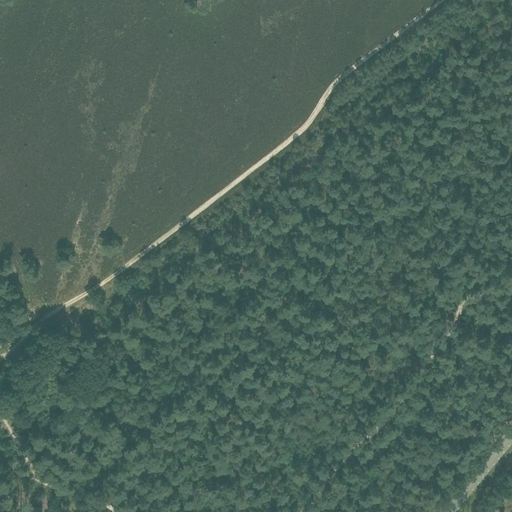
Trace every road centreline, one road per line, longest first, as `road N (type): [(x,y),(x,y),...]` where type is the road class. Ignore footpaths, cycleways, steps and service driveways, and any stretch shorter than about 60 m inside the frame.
road 1 (track): [(441,0),(341,76),(288,142),(32,330),(0,362)]
road 2 (track): [(302,511),(405,396),(452,331),(461,304),(511,281)]
road 3 (track): [(115,511),(0,458)]
